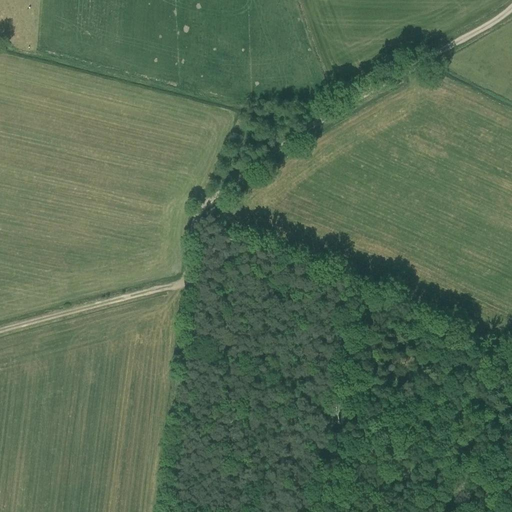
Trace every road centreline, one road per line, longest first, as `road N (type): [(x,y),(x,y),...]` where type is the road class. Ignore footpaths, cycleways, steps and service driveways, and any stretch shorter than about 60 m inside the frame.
road 1 (track): [(511,8),(321,119),(201,207),(185,281)]
road 2 (track): [(185,281),(155,511)]
road 3 (track): [(185,281),(0,331)]
